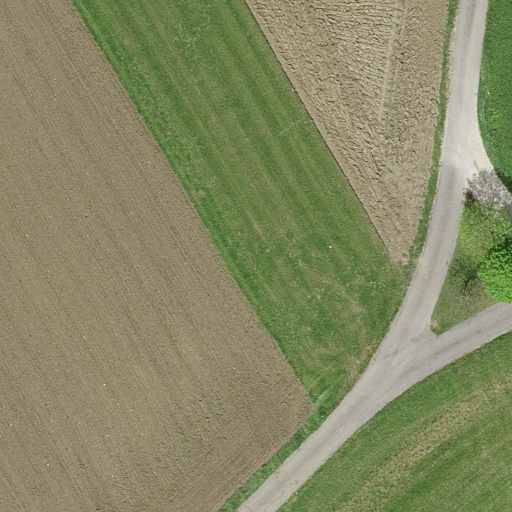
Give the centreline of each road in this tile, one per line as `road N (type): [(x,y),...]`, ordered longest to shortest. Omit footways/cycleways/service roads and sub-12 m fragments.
road 1 (unclassified): [(409,372),(469,149),(484,0)]
road 2 (unclassified): [(264,511),(350,417),(409,372)]
